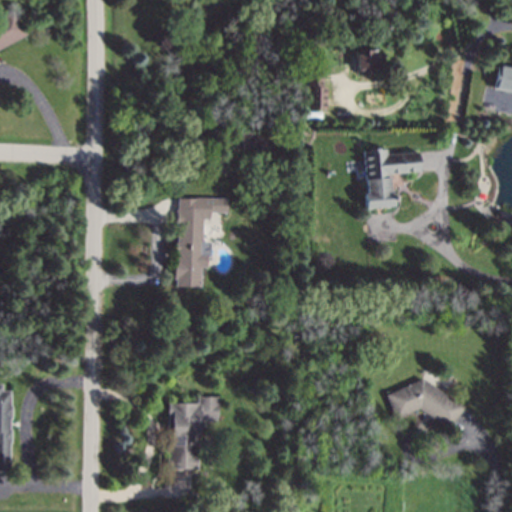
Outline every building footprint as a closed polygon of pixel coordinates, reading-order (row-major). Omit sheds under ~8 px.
[(25,35),(0,47),(0,17),(12,11),(25,35)] [(339,18),(341,20),(341,24),(338,26),(335,26),(332,23),(333,20),(335,17),(339,18)] [(369,51),(379,51),(379,58),(383,58),(383,65),(373,66),(374,72),(355,72),(354,54),(358,53),(358,48),(368,48),(369,51)] [(511,67),(511,92),(492,88),(496,65),(511,67)] [(321,71),(321,87),(305,87),(305,71),(321,71)] [(385,155),(416,151),(418,171),(386,174),(388,190),(390,190),(391,205),(363,208),(362,192),(365,192),(363,178),(362,178),(360,151),(384,148),(385,155)] [(220,156),(219,164),(212,164),(213,155),(220,156)] [(194,211),(193,231),(200,232),(199,241),(208,242),(208,256),(204,256),(204,268),(198,268),(198,287),(173,287),(173,279),(171,279),(172,259),(174,259),(174,253),(173,253),(173,242),(174,242),(175,227),(173,227),(173,210),(194,211)] [(462,407),(448,428),(417,408),(394,418),(384,395),(420,378),(462,407)] [(0,391),(9,391),(8,406),(10,406),(10,419),(9,419),(9,429),(10,430),(9,443),(8,443),(8,472),(0,471),(0,391)] [(217,420),(201,419),(201,435),(196,435),(197,468),(186,468),(185,470),(165,470),(166,443),(170,443),(171,420),(166,420),(167,402),(197,402),(197,395),(218,395),(217,420)]
